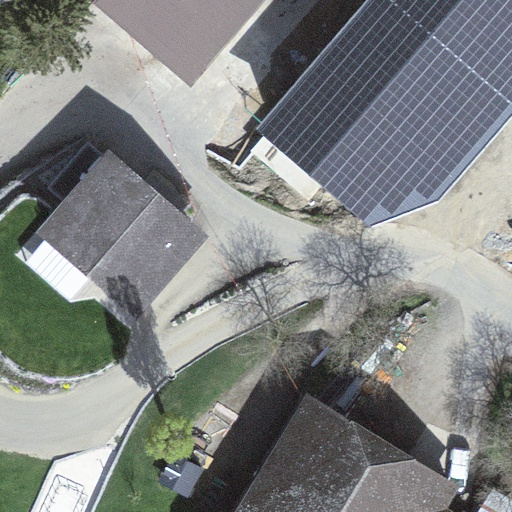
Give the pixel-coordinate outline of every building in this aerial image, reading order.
[(104,0),(170,57),(219,0),(104,0)] [(338,0),(288,65),(326,94),(377,28),(340,0),(338,0)] [(465,20),(370,142),(387,156),(412,175),(507,52),(465,20)] [(511,55),(507,52),(412,175),(409,179),(458,216),(511,144),(511,55)] [(337,220),(387,156),(370,142),(360,134),(309,199),(337,220)] [(47,233),(134,307),(167,269),(161,263),(191,229),(87,142),(48,187),(70,207),(47,233)] [(443,511),(427,502),(435,488),(316,415),(256,511),(443,511)]
